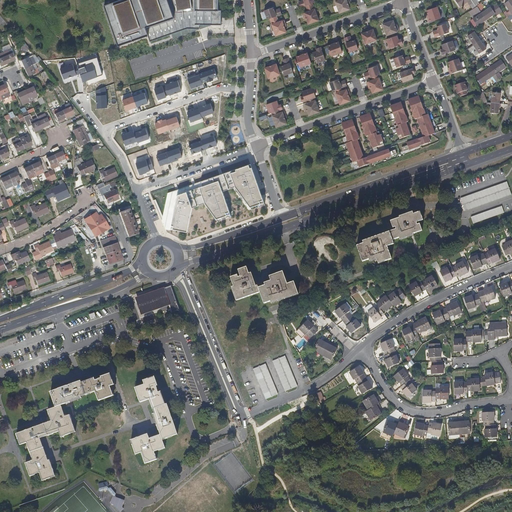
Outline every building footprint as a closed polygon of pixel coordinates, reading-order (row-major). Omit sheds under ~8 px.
[(218,10),(218,0),(115,0),(104,4),(118,45),(148,35),(150,40),(172,33),(188,28),(199,28),(199,24),(211,24),(221,24),(221,10),(218,10)] [(340,0),(336,2),(340,13),(350,9),(348,2),(349,1),(348,0),(340,0)] [(475,6),(471,0),(455,0),(460,7),(468,1),(473,8),(475,6)] [(504,15),(506,18),(509,16),(511,14),(511,0),(510,0),(505,3),(510,11),(507,13),(506,11),(503,13),(504,15)] [(306,5),(308,11),(315,9),(313,3),(306,5)] [(496,16),(502,12),(499,6),(493,10),(491,7),(486,10),(480,3),(479,4),(477,5),(478,8),(486,20),(495,14),(496,16)] [(277,15),(282,14),(281,10),(275,12),(275,10),(274,7),(265,10),(268,19),(270,18),(277,15)] [(429,22),(441,18),(437,7),(427,10),(430,18),(428,18),(429,22)] [(486,20),(478,8),(475,10),(478,15),(473,18),(478,25),(486,20)] [(307,19),(309,24),(319,20),(315,9),(308,11),(303,13),(304,17),(306,16),(307,19)] [(270,18),(272,24),(279,22),(277,15),(270,18)] [(272,24),(276,35),(287,32),(284,24),(286,24),(284,20),(279,22),(272,24)] [(387,35),(399,31),(398,27),(396,28),(395,25),(394,20),(383,24),(387,35)] [(188,28),(172,33),(173,37),(211,25),(211,24),(199,24),(199,28),(188,28)] [(439,32),(434,33),(435,37),(449,32),(446,24),(437,27),(438,30),(439,32)] [(377,40),(373,28),(369,29),(370,31),(367,32),(362,33),(366,44),(377,40)] [(480,40),(474,32),(468,36),(471,42),(466,45),(468,48),(473,45),(480,40)] [(387,39),(390,48),(403,43),(402,40),(399,41),(398,39),(397,35),(387,39)] [(350,42),(348,36),(345,38),(350,52),(358,49),(355,40),(352,41),(350,42)] [(343,52),(338,40),(335,41),(335,43),(333,44),(328,46),(331,56),(343,52)] [(486,49),(480,40),(473,45),(477,50),(474,52),(476,55),(479,53),(486,49)] [(443,48),(444,50),(440,51),(442,55),(455,50),(452,41),(442,44),(443,48)] [(317,47),(318,51),(316,51),(313,52),(317,63),(326,60),(321,46),(317,47)] [(14,59),(10,50),(7,52),(8,54),(3,56),(7,63),(14,59)] [(300,67),(312,63),(308,51),(303,52),(304,54),(301,55),(296,57),(300,67)] [(403,55),(394,58),(397,67),(411,62),(409,58),(404,60),(404,59),(403,55)] [(34,64),(31,57),(27,58),(20,60),(24,68),(34,64)] [(293,72),(288,58),(284,59),(286,64),(285,65),(281,66),(285,75),(293,72)] [(458,59),(448,63),(450,68),(450,71),(449,71),(451,75),(462,70),(458,59)] [(505,68),(500,60),(489,67),(494,75),(497,79),(500,77),(498,73),(505,68)] [(281,74),(276,62),(272,63),(273,65),(270,66),(265,68),(269,78),(281,74)] [(38,73),(34,64),(24,68),(27,76),(34,73),(35,74),(38,73)] [(378,75),(379,74),(376,66),(368,68),(369,72),(370,73),(365,75),(366,79),(371,77),(378,75)] [(494,75),(489,67),(475,77),(480,85),(492,77),(494,75)] [(415,72),(413,68),(400,73),(403,82),(413,78),(412,75),(412,73),(415,72)] [(372,80),(367,82),(368,86),(370,85),(371,88),(373,93),(383,89),(379,78),(372,80)] [(342,87),(347,86),(346,82),(340,84),(340,82),(339,79),(330,82),(333,91),(335,90),(342,87)] [(467,90),(464,82),(454,86),(457,94),(459,93),(460,97),(467,94),(466,91),(467,90)] [(8,96),(3,84),(0,85),(0,98),(1,99),(8,96)] [(36,97),(31,87),(24,90),(27,97),(28,101),(36,97)] [(314,97),(315,97),(312,88),(302,91),(304,95),(304,97),(301,98),(302,101),(307,100),(314,97)] [(343,91),(336,93),(340,104),(351,101),(349,96),(348,93),(350,93),(348,89),(343,91)] [(27,97),(24,90),(16,94),(19,101),(20,101),(22,104),(24,103),(23,99),(27,97)] [(499,104),(500,94),(492,93),(491,103),(499,104)] [(419,96),(408,100),(415,119),(417,119),(424,137),(407,143),(408,145),(402,147),(404,152),(431,142),(428,136),(435,134),(428,114),(426,115),(419,96)] [(267,104),(270,113),(271,112),(282,109),(283,108),(282,104),(279,105),(278,104),(277,100),(267,104)] [(319,112),(315,100),(308,103),(303,105),(305,108),(306,108),(307,110),(309,115),(319,112)] [(406,123),(408,122),(401,103),(391,107),(397,126),(395,126),(400,139),(410,135),(406,123)] [(498,114),(499,104),(491,103),(487,103),(487,107),(491,107),(490,114),(498,114)] [(72,114),(67,104),(63,106),(64,109),(63,110),(61,111),(62,113),(64,117),(72,114)] [(64,117),(62,113),(61,111),(59,112),(58,108),(53,110),(54,114),(57,121),(64,117)] [(272,115),(276,127),(287,123),(285,118),(284,116),(286,115),(284,111),(283,112),(272,115)] [(49,124),(44,114),(36,117),(36,118),(38,121),(41,128),(49,124)] [(369,114),(360,117),(366,137),(369,136),(373,149),(377,147),(384,145),(379,132),(377,133),(370,114),(369,114)] [(41,128),(38,121),(35,123),(33,119),(31,120),(30,121),(31,124),(30,125),(33,131),(41,128)] [(353,120),(342,124),(349,143),(346,144),(353,163),(351,163),(352,167),(359,165),(360,168),(397,154),(396,150),(390,152),(389,150),(364,159),(357,140),(359,139),(353,120)] [(87,133),(84,125),(72,130),(75,138),(87,133)] [(91,142),(87,133),(75,138),(80,147),(91,142)] [(30,145),(26,135),(18,138),(20,142),(23,148),(30,145)] [(23,148),(20,142),(15,143),(14,140),(11,141),(13,145),(12,145),(15,152),(23,148)] [(65,162),(61,151),(58,153),(53,155),(56,162),(60,160),(62,163),(65,162)] [(56,162),(53,155),(45,159),(50,169),(58,165),(56,162)] [(94,169),(90,161),(81,165),(79,162),(81,162),(79,157),(73,160),(73,165),(73,177),(80,174),(80,175),(94,169)] [(43,172),(38,162),(30,165),(35,176),(43,172)] [(169,193),(163,220),(165,229),(189,231),(195,207),(207,202),(220,220),(233,215),(225,190),(236,186),(251,207),(266,203),(252,164),(169,193)] [(35,176),(30,165),(23,168),(27,179),(35,176)] [(105,181),(116,175),(113,167),(103,172),(102,169),(98,170),(99,174),(102,173),(105,181)] [(19,183),(18,179),(15,172),(8,175),(12,186),(19,183)] [(12,186),(8,175),(0,178),(5,189),(12,186)] [(460,198),(465,211),(511,195),(507,182),(463,197),(460,198)] [(68,196),(65,189),(62,183),(54,187),(48,189),(49,190),(43,192),(46,199),(52,197),(51,194),(53,193),(54,196),(56,201),(68,196)] [(118,198),(114,190),(109,192),(108,188),(110,188),(108,184),(103,186),(97,189),(100,196),(103,195),(104,199),(106,203),(118,198)] [(48,211),(44,203),(34,207),(33,205),(29,207),(32,213),(34,212),(36,216),(48,211)] [(471,217),(473,224),(504,213),(501,206),(471,217)] [(138,233),(134,222),(129,209),(119,212),(121,219),(125,230),(127,237),(130,236),(138,233)] [(395,227),(396,230),(362,241),(363,243),(356,246),(362,262),(368,259),(369,262),(376,259),(378,264),(391,259),(387,246),(394,244),(392,240),(399,238),(400,240),(413,236),(413,234),(422,231),(419,224),(417,225),(416,223),(423,220),(420,212),(413,214),(413,212),(399,216),(400,218),(390,221),(393,228),(395,227)] [(97,223),(93,214),(84,218),(83,216),(78,218),(80,221),(82,220),(85,228),(97,223)] [(27,226),(23,218),(14,222),(13,219),(8,221),(10,224),(12,223),(13,227),(15,232),(27,226)] [(73,238),(69,229),(65,231),(59,233),(58,231),(54,233),(55,236),(52,237),(56,248),(62,245),(62,243),(73,238)] [(120,253),(116,242),(114,236),(99,241),(101,245),(103,251),(108,264),(115,262),(122,259),(122,258),(120,253)] [(301,238),(296,240),(300,251),(305,250),(301,238)] [(511,241),(504,244),(504,245),(501,247),(505,256),(508,254),(508,255),(511,253),(511,241)] [(51,250),(48,242),(38,246),(37,244),(33,246),(35,251),(37,250),(40,255),(51,250)] [(499,261),(495,250),(487,253),(487,255),(484,256),(487,264),(487,265),(491,263),(491,264),(499,261)] [(28,260),(25,252),(15,256),(14,253),(10,255),(11,258),(13,257),(14,260),(16,265),(28,260)] [(484,256),(483,255),(478,257),(477,256),(469,259),(473,270),(481,267),(481,266),(487,264),(484,256)] [(467,273),(463,263),(455,266),(455,268),(451,269),(455,277),(455,278),(459,276),(460,277),(467,273)] [(72,272),(69,264),(60,267),(59,264),(54,266),(55,269),(57,268),(58,271),(60,276),(72,272)] [(231,287),(236,301),(260,293),(264,304),(270,302),(271,304),(298,295),(294,282),(288,284),(283,272),(270,277),(271,281),(264,283),(265,285),(259,288),(258,285),(256,286),(251,272),(249,273),(247,267),(238,270),(240,277),(238,277),(237,275),(230,277),(233,286),(231,287)] [(452,279),(455,277),(451,269),(451,268),(448,270),(447,269),(439,272),(444,283),(452,279)] [(36,275),(35,273),(33,274),(31,274),(32,277),(34,277),(35,279),(37,285),(49,281),(46,272),(42,273),(36,275)] [(437,288),(432,277),(424,281),(425,282),(421,284),(425,290),(426,293),(429,291),(430,291),(437,288)] [(25,289),(22,281),(12,284),(11,281),(7,283),(8,286),(10,285),(11,288),(13,293),(21,290),(25,289)] [(421,284),(420,282),(417,284),(416,283),(408,287),(414,297),(422,293),(421,292),(425,290),(421,284)] [(511,286),(511,284),(510,283),(507,284),(506,283),(498,287),(503,298),(511,294),(511,293),(511,292),(511,286)] [(176,311),(169,288),(134,299),(139,316),(169,307),(171,313),(176,311)] [(494,299),(491,288),(482,291),(482,292),(477,294),(477,295),(480,303),(486,301),(486,302),(494,299)] [(406,299),(400,291),(395,294),(394,293),(387,298),(393,306),(394,308),(401,303),(401,302),(406,299)] [(480,303),(477,295),(471,297),(471,296),(463,299),(467,310),(475,308),(474,306),(480,305),(480,303)] [(387,298),(386,297),(379,302),(379,303),(376,305),(378,307),(382,313),(385,311),(393,306),(387,298)] [(460,313),(456,303),(448,306),(448,307),(445,308),(445,309),(449,317),(452,316),(453,317),(460,313)] [(349,312),(344,305),(335,312),(340,319),(343,322),(350,316),(348,313),(349,312)] [(364,310),(367,314),(373,309),(371,305),(369,305),(364,308),(364,310)] [(373,309),(367,314),(373,323),(380,318),(380,317),(383,315),(382,313),(378,307),(374,310),(374,309),(373,309)] [(443,321),(449,318),(449,317),(445,309),(439,312),(439,311),(431,315),(436,326),(444,322),(443,321)] [(351,334),(361,327),(355,320),(354,321),(350,316),(343,322),(347,327),(346,327),(351,334)] [(422,333),(430,329),(425,318),(417,322),(417,323),(412,326),(412,328),(416,334),(421,332),(422,333)] [(307,321),(299,329),(305,335),(306,334),(311,339),(317,332),(313,328),(313,327),(307,321)] [(487,332),(488,341),(494,340),(494,338),(507,337),(506,326),(502,326),(501,324),(489,324),(489,332),(487,332)] [(413,338),(417,336),(416,334),(412,328),(409,329),(408,328),(401,332),(406,343),(414,339),(413,338)] [(481,342),(480,330),(471,331),(471,332),(465,333),(466,340),(466,342),(472,342),(481,342)] [(467,350),(466,342),(466,340),(462,341),(462,339),(453,340),(454,352),(463,351),(463,350),(467,350)] [(322,356),(329,342),(325,340),(324,342),(319,340),(313,351),(322,356)] [(394,352),(393,349),(394,348),(391,340),(380,344),(383,353),(384,352),(385,356),(393,353),(394,352)] [(332,361),(337,349),(332,346),(333,344),(329,342),(322,356),(332,361)] [(440,357),(440,349),(439,349),(438,344),(429,345),(429,350),(428,350),(429,358),(430,358),(430,362),(431,362),(440,361),(439,358),(440,357)] [(399,364),(396,356),(394,357),(393,353),(385,356),(384,357),(385,360),(385,361),(388,369),(399,364)] [(285,356),(272,361),(285,391),(297,386),(285,356)] [(440,361),(431,362),(432,366),(431,366),(431,371),(431,375),(443,374),(442,365),(441,365),(441,361),(440,361)] [(265,364),(253,369),(265,400),(278,394),(265,364)] [(365,378),(363,375),(364,374),(359,367),(349,373),(354,380),(355,380),(357,383),(365,378)] [(408,377),(409,376),(404,369),(394,376),(399,383),(400,383),(402,386),(408,382),(410,380),(408,377)] [(98,401),(105,398),(111,396),(109,392),(110,391),(109,386),(112,385),(110,380),(112,380),(109,373),(100,377),(101,378),(95,380),(94,378),(91,379),(92,381),(88,383),(88,380),(83,382),(81,383),(85,393),(89,392),(90,393),(94,391),(98,401)] [(485,376),(487,387),(496,386),(496,385),(502,384),(500,374),(494,375),(494,374),(485,376)] [(156,391),(154,386),(156,385),(152,376),(147,378),(147,380),(142,381),(143,385),(138,386),(139,388),(135,389),(137,393),(136,394),(139,402),(148,399),(150,398),(151,402),(149,403),(152,408),(153,408),(164,404),(159,391),(156,391)] [(362,395),(372,389),(368,381),(367,381),(365,378),(357,383),(359,387),(358,387),(362,395)] [(481,391),(480,379),(471,380),(471,382),(467,382),(467,384),(468,392),(472,391),(472,392),(481,391)] [(417,391),(411,384),(411,385),(408,382),(402,386),(400,388),(403,391),(402,391),(407,398),(417,391)] [(75,385),(74,383),(68,385),(69,387),(65,389),(64,387),(51,391),(53,397),(52,397),(54,403),(56,407),(61,406),(81,398),(80,396),(83,395),(85,395),(85,393),(81,383),(77,384),(75,385)] [(468,392),(467,384),(464,384),(463,383),(455,384),(456,395),(464,394),(468,394),(468,392)] [(448,400),(448,388),(440,388),(440,389),(436,389),(436,392),(436,399),(439,399),(439,400),(448,400)] [(436,399),(436,392),(432,392),(432,391),(423,391),(423,402),(432,403),(432,402),(435,402),(436,399)] [(379,404),(381,403),(379,399),(377,400),(374,395),(363,401),(368,411),(379,404)] [(289,408),(291,413),(302,408),(299,403),(289,408)] [(174,426),(170,416),(169,416),(164,404),(153,408),(155,412),(153,413),(152,413),(154,420),(156,420),(158,424),(156,425),(159,434),(161,438),(164,436),(171,434),(176,432),(174,426)] [(382,415),(379,409),(381,408),(379,404),(368,411),(365,412),(371,421),(382,415)] [(73,427),(72,423),(71,423),(69,420),(68,415),(65,416),(61,406),(56,407),(49,410),(51,416),(50,417),(52,421),(44,424),(47,434),(52,432),(52,434),(59,432),(60,435),(64,434),(64,436),(75,432),(73,427)] [(494,421),(493,412),(481,413),(482,422),(483,422),(484,426),(485,426),(493,425),(493,421),(494,421)] [(404,438),(408,427),(403,424),(404,421),(400,420),(399,423),(394,434),(404,438)] [(459,435),(459,424),(458,420),(454,420),(454,423),(448,423),(449,436),(459,435)] [(470,434),(469,422),(463,422),(463,420),(458,420),(459,424),(459,435),(470,434)] [(394,434),(399,423),(395,422),(394,424),(388,422),(383,433),(393,437),(394,434)] [(439,436),(441,425),(433,423),(433,424),(429,423),(428,427),(427,433),(431,434),(431,435),(439,436)] [(47,434),(44,424),(39,426),(43,437),(48,436),(47,434)] [(427,433),(428,427),(425,426),(424,425),(416,424),(414,435),(422,437),(423,435),(427,436),(427,434),(427,433)] [(497,438),(496,429),(495,429),(495,425),(493,425),(485,426),(486,429),(484,430),(485,439),(497,438)] [(43,437),(39,426),(23,432),(18,433),(20,438),(18,439),(21,445),(27,443),(28,448),(30,448),(31,452),(44,448),(40,438),(43,437)] [(161,438),(159,434),(148,438),(147,435),(143,437),(143,438),(140,439),(139,436),(134,438),(130,440),(134,451),(136,450),(137,453),(140,452),(143,459),(145,458),(146,463),(156,459),(153,451),(158,450),(158,448),(164,446),(162,440),(161,438)] [(56,477),(51,464),(48,465),(47,462),(48,461),(44,448),(31,452),(30,453),(33,460),(25,463),(29,475),(34,473),(35,474),(40,473),(41,478),(45,477),(46,480),(50,478),(56,477)] [(115,494),(109,488),(107,488),(107,490),(112,496),(112,497),(115,496),(115,495),(115,494)]
